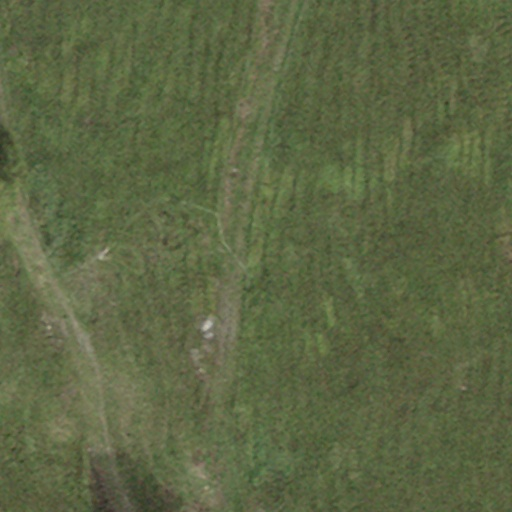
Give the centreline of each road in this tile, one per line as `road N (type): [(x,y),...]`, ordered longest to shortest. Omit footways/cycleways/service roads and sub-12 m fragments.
road 1 (track): [(213,511),(235,213),(285,0)]
road 2 (track): [(0,121),(33,266),(84,367),(124,511)]
